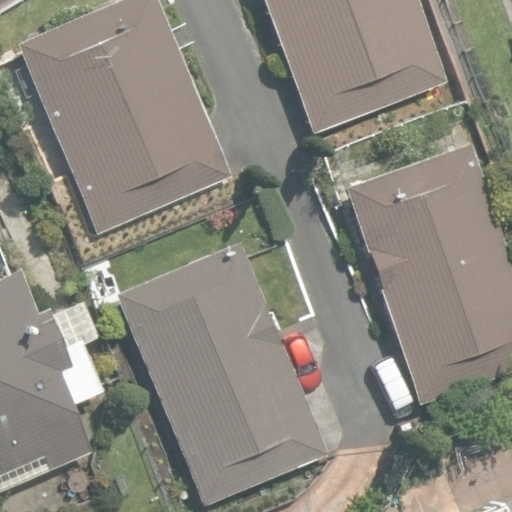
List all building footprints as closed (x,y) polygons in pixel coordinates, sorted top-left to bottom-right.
[(110,0),(9,44),(91,235),(226,177),(149,0),(110,0)] [(256,0),(308,134),(445,82),(413,0),(256,0)] [(447,391),(452,407),(477,399),(472,387),(511,372),(511,282),(466,150),(478,146),(468,115),(448,122),(455,144),(337,185),(412,403),(447,391)] [(107,294),(197,507),(322,454),(231,242),(107,294)] [(0,488),(85,453),(64,402),(94,390),(75,343),(92,336),(77,299),(41,314),(38,307),(26,311),(9,269),(0,272),(0,488)] [(499,511),(496,502),(469,511),(499,511)]
